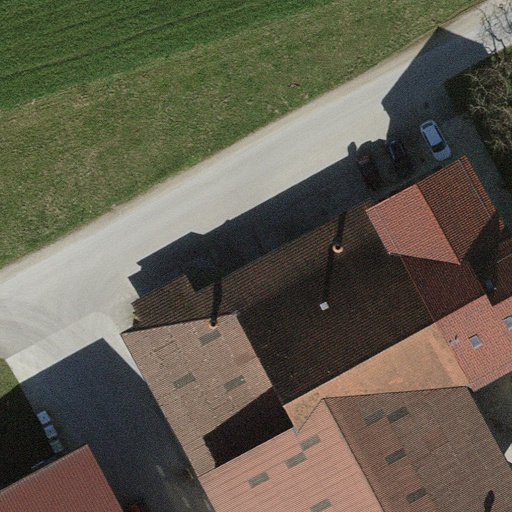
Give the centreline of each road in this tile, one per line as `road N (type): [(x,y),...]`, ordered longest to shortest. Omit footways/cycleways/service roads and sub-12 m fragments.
road 1 (track): [(0,307),(511,42)]
road 2 (track): [(185,511),(51,280)]
